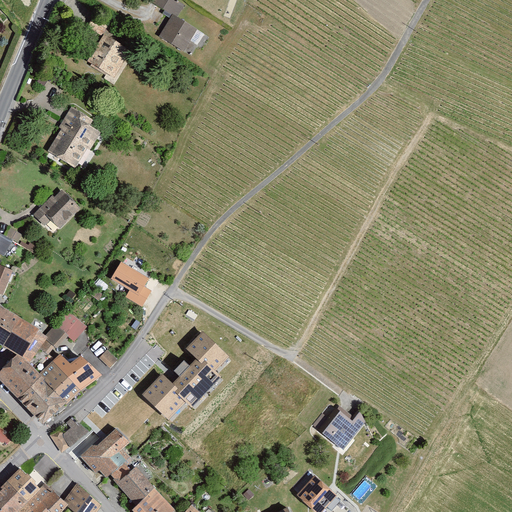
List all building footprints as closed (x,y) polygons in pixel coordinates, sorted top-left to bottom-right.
[(172,13),(156,39),(184,56),(199,32),(174,17),(181,4),(174,0),(159,0),(157,5),(172,13)] [(106,35),(88,64),(115,81),(133,52),(106,35)] [(72,109),(45,154),(76,173),(100,134),(90,128),(94,121),(72,109)] [(60,190),(34,217),(55,237),(81,210),(60,190)] [(9,228),(6,236),(19,241),(22,233),(9,228)] [(14,240),(0,232),(0,253),(4,256),(14,240)] [(150,278),(121,261),(110,279),(140,297),(150,278)] [(13,271),(0,264),(0,294),(3,296),(13,271)] [(0,345),(16,357),(0,375),(0,380),(46,427),(102,378),(84,360),(74,365),(62,352),(68,341),(76,344),(89,331),(68,312),(47,336),(0,306),(0,345)] [(163,375),(144,396),(168,418),(185,400),(192,407),(221,376),(216,371),(230,356),(203,331),(184,350),(195,360),(173,385),(163,375)] [(107,350),(100,358),(110,368),(117,360),(107,350)] [(330,407),(312,428),(345,455),(371,423),(362,416),(354,426),(330,407)] [(70,428),(63,434),(70,447),(89,432),(73,417),(67,422),(70,428)] [(51,437),(63,453),(70,447),(63,434),(62,430),(51,437)] [(94,445),(81,456),(96,474),(100,471),(108,479),(111,476),(138,506),(133,510),(133,511),(199,511),(194,507),(187,511),(177,511),(148,481),(135,467),(131,457),(124,449),(130,443),(117,430),(99,446),(94,445)] [(36,469),(29,475),(39,487),(46,480),(36,469)] [(21,470),(0,490),(0,511),(65,511),(69,509),(72,511),(98,511),(101,508),(77,484),(65,502),(45,485),(41,490),(21,470)] [(297,495),(315,511),(322,511),(337,495),(316,475),(297,495)]
